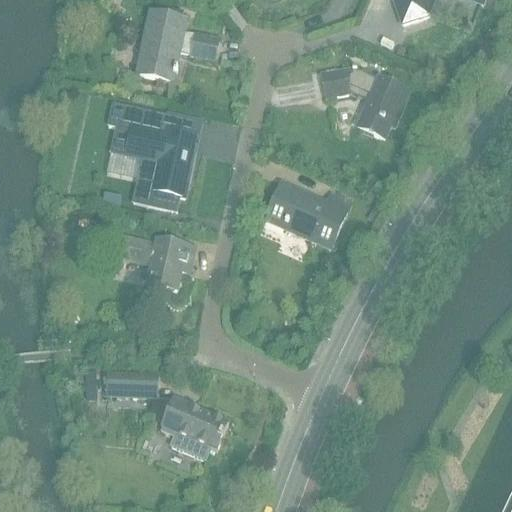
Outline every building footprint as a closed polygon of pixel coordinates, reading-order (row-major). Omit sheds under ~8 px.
[(393,0),(402,27),(429,17),(428,15),(434,0),(466,0),(481,6),(483,0),(393,0)] [(150,15),(136,79),(173,86),(186,22),(150,15)] [(196,36),(191,58),(215,63),(219,41),(196,36)] [(344,72),(321,76),(325,100),(347,96),(348,94),(368,103),(357,131),(385,142),(391,128),(394,129),(408,96),(405,95),(406,93),(378,81),(354,71),(344,72)] [(113,108),(108,129),(131,134),(125,158),(157,165),(147,208),(172,213),(175,199),(184,200),(198,139),(193,138),(197,123),(167,117),(166,119),(112,107),(112,108),(113,108)] [(330,252),(351,204),(334,197),(329,208),(281,186),(265,223),(330,252)] [(189,276),(194,250),(156,242),(155,246),(113,238),(108,258),(150,267),(146,287),(177,293),(181,274),(189,276)] [(155,400),(156,377),(108,375),(107,391),(132,392),(131,399),(155,400)] [(173,402),(161,430),(164,431),(163,435),(174,439),(170,449),(205,464),(207,460),(210,451),(216,453),(228,425),(173,402)]
